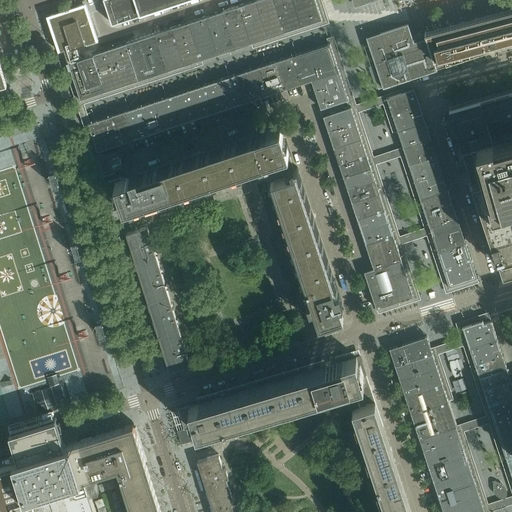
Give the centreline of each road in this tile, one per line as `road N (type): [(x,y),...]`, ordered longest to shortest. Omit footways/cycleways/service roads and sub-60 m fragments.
road 1 (residential): [(141,153),(288,104),(363,333)]
road 2 (residential): [(492,292),(431,104),(511,81)]
road 3 (residential): [(146,400),(363,333)]
road 4 (residential): [(363,333),(425,511)]
road 5 (residential): [(0,444),(146,400)]
road 6 (residential): [(363,333),(492,292)]
